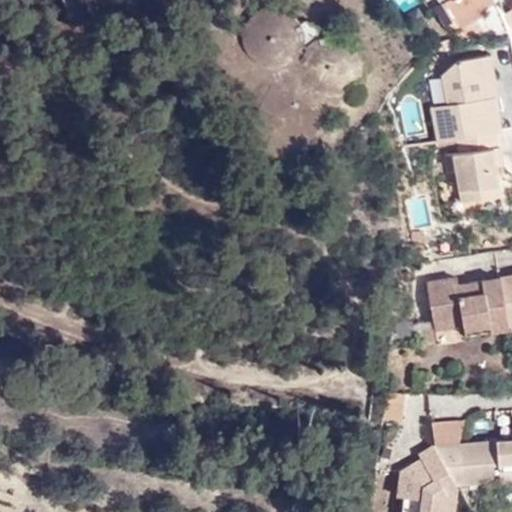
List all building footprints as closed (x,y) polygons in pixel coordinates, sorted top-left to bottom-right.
[(111,0),(83,0),(92,22),(117,15),(111,0)] [(396,0),(403,10),(418,1),(417,0),(396,0)] [(442,0),(458,24),(484,6),(481,2),(483,0),(442,0)] [(496,87),(489,51),(477,53),(483,89),(490,88),(496,87)] [(491,159),(489,143),(497,141),(494,127),(497,125),(490,88),(483,89),(477,53),(454,58),(436,72),(441,103),(429,105),(436,139),(462,132),(464,147),(448,150),(451,166),(461,165),(466,195),(496,189),(491,159)] [(489,143),(491,159),(499,158),(497,141),(489,143)] [(437,316),(461,312),(463,322),(465,332),(507,324),(507,319),(511,318),(511,272),(456,283),(455,276),(432,281),(437,316)] [(461,312),(437,316),(439,327),(463,322),(461,312)] [(381,406),(380,412),(379,422),(398,424),(402,401),(382,398),(381,406)] [(460,424),(432,424),(434,447),(459,446),(460,424)] [(452,511),(455,485),(511,487),(511,442),(459,446),(434,447),(428,460),(425,477),(415,477),(417,462),(397,461),(394,502),(404,504),(403,511),(452,511)]
